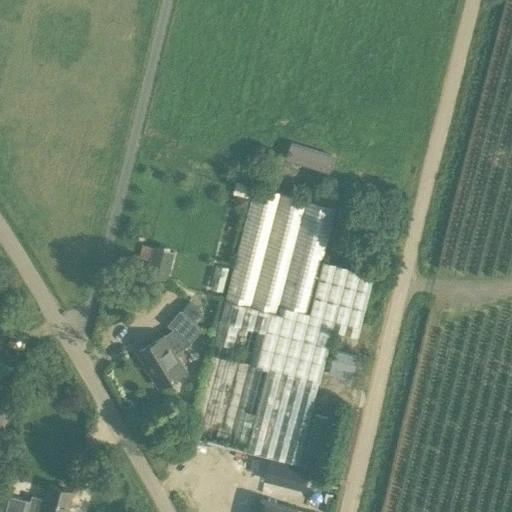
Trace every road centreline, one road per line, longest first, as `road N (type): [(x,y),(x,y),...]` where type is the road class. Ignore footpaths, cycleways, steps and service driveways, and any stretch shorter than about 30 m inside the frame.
road 1 (unclassified): [(348,511),(472,0)]
road 2 (unclassified): [(165,511),(70,344),(0,251)]
